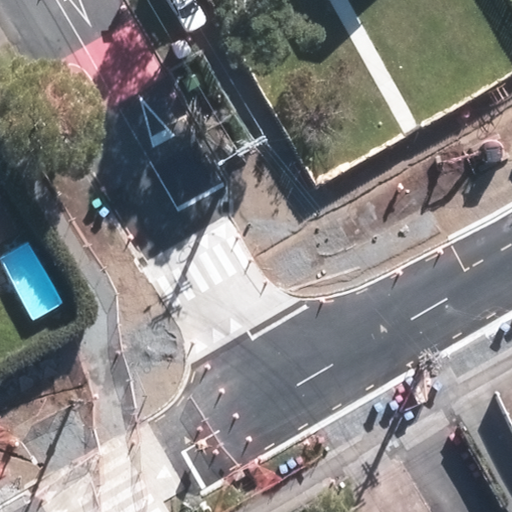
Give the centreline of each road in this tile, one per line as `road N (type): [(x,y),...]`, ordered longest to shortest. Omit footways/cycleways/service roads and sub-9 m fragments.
road 1 (tertiary): [(282,393),(54,0)]
road 2 (secondary): [(511,262),(282,393)]
road 3 (secondary): [(282,393),(74,511)]
